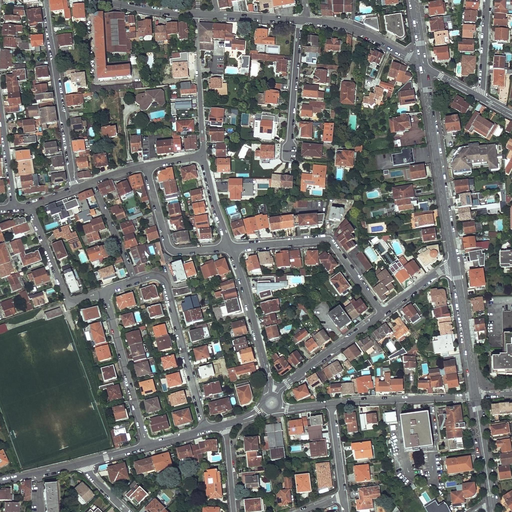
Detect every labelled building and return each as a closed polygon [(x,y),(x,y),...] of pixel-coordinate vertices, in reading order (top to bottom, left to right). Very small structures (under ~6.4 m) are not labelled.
[(50,0),(52,12),(68,10),(66,0),(65,0),(64,0),(63,0),(50,0)] [(218,0),(220,10),(233,7),(231,0),(218,0)] [(234,12),(240,12),(238,1),(243,0),(231,0),(233,7),(234,12)] [(266,0),(259,1),(261,11),(274,8),(272,0),(266,0)] [(272,0),(274,8),(274,9),(295,5),(294,0),(272,0)] [(321,5),(322,17),(333,18),(333,13),(332,0),(327,0),(328,6),(321,5)] [(332,0),(333,13),(344,13),(344,0),(332,0)] [(344,0),(344,13),(352,13),(352,0),(344,0)] [(465,0),(465,10),(478,11),(478,0),(465,0)] [(508,6),(511,6),(511,0),(502,0),(495,0),(495,15),(506,15),(506,11),(508,11),(508,6)] [(443,3),(429,5),(431,17),(444,15),(443,3)] [(74,5),(74,19),(85,18),(84,5),(74,5)] [(16,7),(15,16),(27,16),(26,11),(26,8),(16,7)] [(29,11),(31,25),(37,24),(42,23),(40,9),(31,11),(29,11)] [(465,12),(464,23),(475,24),(475,18),(477,18),(477,12),(465,12)] [(105,15),(107,54),(127,53),(125,14),(105,15)] [(385,17),(388,32),(399,39),(402,39),(403,39),(404,37),(402,14),(385,17)] [(96,18),(100,80),(132,78),(132,68),(108,69),(108,65),(132,64),(132,66),(142,65),(142,59),(108,63),(107,54),(105,15),(104,15),(99,15),(97,16),(96,18)] [(495,16),(495,26),(506,27),(506,21),(505,21),(505,17),(495,16)] [(358,18),(357,22),(363,25),(364,24),(376,30),(377,27),(376,19),(372,17),(367,17),(365,20),(358,18)] [(127,30),(128,29),(128,26),(130,26),(130,27),(133,27),(133,26),(135,26),(135,18),(126,18),(127,30)] [(168,42),(169,45),(171,44),(170,36),(178,35),(178,26),(173,26),(172,19),(167,19),(168,27),(169,36),(168,36),(168,42)] [(442,19),(430,20),(431,26),(433,26),(434,32),(444,31),(442,19)] [(140,24),(141,40),(144,40),(144,38),(153,37),(152,22),(146,23),(146,24),(140,24)] [(180,25),(181,44),(183,43),(182,41),(188,40),(188,34),(189,33),(189,31),(188,30),(188,24),(180,25)] [(214,50),(214,41),(214,26),(200,25),(202,51),(212,51),(212,50),(214,50)] [(16,27),(4,27),(4,36),(15,37),(16,32),(23,32),(24,27),(16,26),(16,27)] [(226,41),(227,27),(214,26),(214,41),(226,41)] [(232,36),(232,27),(227,27),(226,41),(226,42),(230,43),(230,45),(226,45),(226,49),(232,50),(232,51),(245,51),(245,42),(241,42),(239,40),(237,40),(236,41),(236,40),(234,40),(234,36),(232,36)] [(463,27),(463,39),(472,39),(472,33),(475,33),(475,28),(463,27)] [(157,29),(157,42),(168,42),(168,36),(168,28),(157,29)] [(137,33),(136,29),(130,29),(130,33),(128,33),(128,40),(127,40),(128,51),(133,51),(132,42),(132,40),(137,39),(137,33)] [(256,45),(275,46),(275,40),(268,39),(268,32),(258,31),(258,33),(257,33),(256,45)] [(496,31),(496,36),(497,36),(497,41),(507,42),(507,31),(496,31)] [(448,32),(435,34),(437,46),(449,45),(448,32)] [(140,33),(137,33),(137,39),(132,40),(132,42),(140,42),(140,33)] [(312,44),(312,47),(319,48),(319,44),(318,44),(318,38),(314,38),(314,35),(309,34),(309,44),(312,44)] [(61,48),(73,47),(71,35),(59,36),(61,48)] [(29,36),(30,40),(32,40),(33,48),(39,48),(39,46),(44,45),(43,36),(33,37),(32,36),(29,36)] [(17,49),(17,46),(18,46),(18,43),(20,43),(21,39),(5,39),(5,48),(17,49)] [(326,47),(326,51),(341,52),(341,42),(338,42),(338,41),(332,40),(332,42),(328,41),(327,47),(326,47)] [(460,44),(459,52),(473,53),(474,42),(463,42),(463,44),(460,44)] [(448,48),(435,50),(435,56),(438,55),(439,61),(449,59),(448,48)] [(10,56),(10,54),(13,54),(13,52),(1,52),(1,61),(13,61),(13,56),(10,56)] [(370,58),(369,62),(380,66),(383,57),(373,52),(370,58)] [(292,62),(292,58),(258,55),(254,54),(253,60),(264,61),(264,62),(278,63),(277,73),(287,74),(289,62),(292,62)] [(250,57),(242,57),(242,60),(243,61),(243,64),(242,65),(242,69),(250,70),(250,57)] [(489,66),(489,70),(504,71),(504,70),(504,58),(495,57),(495,66),(489,66)] [(464,58),(462,77),(468,77),(468,74),(473,74),(473,71),(475,71),(476,58),(464,58)] [(1,61),(1,70),(9,71),(10,67),(12,67),(13,61),(1,61)] [(174,65),(175,79),(188,78),(187,64),(174,65)] [(392,84),(391,86),(395,88),(396,86),(397,81),(402,67),(394,64),(390,78),(395,80),(394,82),(393,82),(392,84)] [(37,68),(38,79),(49,77),(47,67),(45,67),(37,68)] [(396,86),(400,87),(402,82),(403,82),(404,78),(405,78),(408,69),(402,67),(397,81),(396,86)] [(69,71),(68,71),(68,75),(72,75),(73,83),(77,83),(77,86),(79,87),(82,87),(82,88),(87,88),(85,74),(80,74),(80,70),(74,70),(69,71)] [(489,70),(489,74),(494,74),(493,84),(492,84),(492,85),(492,86),(493,87),(493,88),(494,88),(495,89),(496,88),(497,88),(498,87),(498,86),(499,86),(499,88),(504,88),(505,75),(511,75),(511,71),(509,71),(504,71),(489,70)] [(3,96),(20,93),(19,83),(19,82),(28,81),(26,71),(14,72),(15,77),(8,78),(9,90),(3,91),(3,96)] [(315,78),(315,84),(326,85),(327,73),(317,72),(316,78),(315,78)] [(216,90),(216,94),(227,94),(227,88),(222,88),(222,85),(223,80),(224,80),(224,75),(213,75),(213,80),(213,85),(211,85),(211,90),(216,90)] [(399,91),(401,104),(415,102),(412,82),(407,82),(399,91)] [(92,86),(92,94),(95,93),(143,89),(143,83),(133,84),(133,85),(101,87),(101,86),(95,87),(95,86),(92,86)] [(181,88),(181,95),(197,93),(197,90),(196,87),(191,87),(190,83),(186,84),(181,84),(182,88),(181,88)] [(379,89),(385,91),(390,92),(389,95),(389,97),(390,97),(389,100),(391,101),(392,99),(395,88),(391,86),(389,86),(381,83),(379,89)] [(343,84),(341,105),(354,106),(356,87),(354,85),(343,84)] [(37,95),(48,94),(47,85),(36,86),(37,95)] [(306,87),(304,99),(317,101),(318,94),(318,88),(306,87)] [(372,95),(370,100),(373,101),(373,100),(379,102),(381,98),(382,99),(384,94),(385,91),(379,89),(377,89),(375,96),(372,95)] [(140,96),(134,100),(140,104),(147,110),(154,100),(162,106),(165,103),(164,93),(162,92),(147,93),(147,95),(140,96)] [(281,93),(267,92),(266,92),(265,96),(260,95),(259,106),(269,107),(269,105),(278,106),(279,99),(280,99),(281,93)] [(37,95),(38,103),(39,103),(41,103),(40,101),(54,99),(53,93),(48,94),(37,95)] [(4,102),(5,108),(14,107),(14,106),(22,105),(20,94),(10,96),(10,101),(4,102)] [(66,97),(68,107),(80,106),(80,105),(78,95),(66,97)] [(457,97),(451,108),(464,115),(466,112),(469,114),(472,108),(462,102),(463,100),(457,97)] [(177,115),(177,110),(192,109),(192,98),(175,99),(176,103),(171,103),(171,115),(177,115)] [(317,103),(311,102),(310,107),(303,106),(303,117),(312,118),(313,113),(321,114),(321,110),(324,110),(325,104),(323,104),(317,103)] [(40,110),(44,130),(47,129),(46,124),(58,123),(55,108),(53,108),(52,103),(40,105),(41,110),(40,110)] [(382,106),(377,111),(378,112),(385,106),(384,106),(384,104),(382,104),(382,106)] [(37,116),(37,119),(41,119),(39,106),(29,108),(31,117),(37,116)] [(216,122),(215,127),(222,127),(222,123),(223,123),(224,117),(224,111),(213,110),(213,116),(211,116),(211,122),(216,122)] [(260,138),(260,139),(275,140),(276,123),(278,123),(279,114),(262,112),(262,121),(255,120),(254,137),(260,138)] [(476,112),(465,130),(472,134),(474,131),(475,129),(487,135),(486,137),(489,139),(497,125),(495,124),(493,126),(478,117),(480,114),(476,112)] [(390,120),(391,132),(395,131),(395,132),(402,131),(402,129),(409,128),(408,118),(407,115),(401,116),(402,118),(394,119),(394,120),(390,120)] [(446,123),(447,134),(452,133),(452,137),(459,136),(459,132),(460,131),(459,122),(458,122),(457,118),(446,119),(446,123)] [(83,131),(82,128),(85,127),(84,122),(81,123),(81,119),(72,121),(73,133),(83,131)] [(24,127),(25,135),(29,134),(35,133),(34,121),(20,123),(19,123),(18,124),(19,127),(20,128),(24,127)] [(184,122),(184,132),(194,132),(193,122),(184,122)] [(302,130),(302,138),(312,139),(313,125),(301,124),(301,125),(301,129),(302,130)] [(326,127),(325,142),(334,143),(335,126),(318,125),(318,127),(324,128),(324,127),(326,127)] [(103,128),(105,139),(116,137),(116,135),(118,135),(116,127),(111,128),(111,127),(103,128)] [(475,129),(474,131),(486,137),(487,135),(475,129)] [(213,136),(213,144),(224,143),(224,131),(211,131),(211,136),(213,136)] [(14,137),(15,147),(25,146),(25,145),(36,143),(35,138),(26,139),(26,137),(30,137),(29,134),(25,135),(23,135),(23,136),(14,137)] [(173,141),(174,152),(181,151),(181,147),(181,143),(181,136),(173,137),(173,141)] [(132,138),(134,153),(144,152),(142,137),(132,138)] [(186,140),(186,150),(197,150),(196,137),(191,137),(191,138),(188,138),(188,140),(186,140)] [(73,142),(75,153),(85,152),(84,141),(82,141),(76,142),(73,142)] [(157,142),(158,155),(174,154),(174,152),(173,141),(157,142)] [(55,155),(56,157),(63,156),(62,152),(58,152),(57,143),(45,145),(47,156),(55,155)] [(303,144),(302,157),(322,158),(323,145),(303,144)] [(233,145),(227,145),(227,146),(214,146),(214,151),(215,151),(214,152),(214,153),(214,154),(215,155),(217,155),(217,158),(228,158),(228,157),(228,153),(230,153),(232,148),(233,145)] [(468,148),(461,148),(452,161),(454,175),(471,173),(470,167),(470,165),(487,163),(488,165),(488,170),(497,169),(494,146),(479,148),(478,146),(468,148)] [(257,152),(257,158),(262,158),(262,160),(274,160),(274,147),(262,148),(262,152),(257,152)] [(402,150),(402,153),(392,155),(394,166),(415,163),(414,159),(416,159),(414,148),(402,150)] [(16,153),(17,163),(31,161),(30,151),(16,153)] [(337,153),(337,154),(337,155),(336,155),(336,160),(337,160),(336,166),(352,167),(353,159),(354,153),(343,152),(342,153),(341,152),(340,152),(339,152),(338,153),(337,153)] [(95,156),(97,168),(108,166),(106,154),(95,156)] [(53,158),(54,168),(64,166),(63,156),(56,157),(53,158)] [(79,164),(80,172),(89,171),(87,158),(76,160),(77,164),(79,164)] [(18,169),(19,177),(32,176),(31,169),(32,169),(31,161),(19,163),(20,169),(18,169)] [(219,167),(219,174),(231,174),(231,162),(217,162),(217,163),(217,166),(218,167),(219,167)] [(412,180),(412,181),(427,179),(425,165),(410,167),(411,169),(412,180)] [(313,176),(303,176),(302,190),(307,190),(307,185),(308,182),(315,182),(314,186),(320,186),(320,188),(326,188),(327,168),(314,166),(313,171),(316,172),(315,176),(313,176)] [(181,170),(184,182),(198,179),(195,167),(181,170)] [(159,175),(160,183),(174,181),(174,179),(172,170),(167,171),(167,172),(160,173),(159,175)] [(79,180),(93,178),(92,172),(89,172),(89,171),(80,172),(81,174),(78,174),(79,180)] [(52,176),(54,183),(66,181),(65,174),(52,176)] [(140,175),(128,179),(133,192),(135,191),(134,187),(138,186),(143,193),(146,192),(144,184),(143,185),(140,175)] [(22,178),(23,188),(34,186),(33,179),(35,179),(34,176),(22,178)] [(273,182),(273,189),(282,189),(283,178),(277,178),(277,182),(273,182)] [(293,179),(283,178),(282,189),(293,189),(293,179)] [(116,190),(113,182),(112,180),(97,185),(102,195),(112,192),(114,199),(119,197),(117,191),(116,190)] [(467,181),(454,183),(456,195),(468,193),(467,181)] [(164,190),(165,197),(177,195),(175,184),(175,182),(161,184),(162,190),(164,190)] [(230,182),(230,193),(243,193),(243,182),(230,182)] [(118,191),(121,197),(131,193),(127,183),(117,187),(118,190),(117,191),(118,191)] [(393,189),(395,202),(398,202),(413,199),(411,187),(393,189)] [(79,197),(81,202),(94,197),(92,191),(79,197)] [(191,193),(193,203),(202,200),(201,196),(202,196),(201,191),(191,193)] [(479,193),(456,196),(458,209),(468,208),(471,207),(470,196),(471,196),(471,197),(480,196),(479,193)] [(398,202),(399,213),(414,211),(413,206),(417,205),(416,204),(419,204),(418,199),(413,199),(398,202)] [(51,212),(51,214),(58,212),(57,210),(64,206),(62,201),(46,207),(48,213),(51,212)] [(194,207),(196,216),(205,213),(204,208),(205,207),(204,203),(194,207)] [(168,206),(171,220),(181,218),(178,204),(168,206)] [(428,208),(428,204),(420,205),(421,211),(422,211),(422,213),(429,212),(429,208),(428,208)] [(118,205),(111,209),(114,215),(116,214),(118,219),(122,217),(123,219),(126,217),(123,209),(120,210),(118,205)] [(468,208),(458,210),(459,222),(470,220),(469,213),(481,212),(480,206),(471,207),(468,208)] [(70,217),(71,220),(75,218),(76,222),(83,220),(84,223),(93,220),(92,217),(96,215),(94,209),(90,210),(70,217)] [(332,209),(330,221),(337,222),(337,221),(341,222),(342,217),(344,217),(345,210),(341,209),(341,210),(332,209)] [(435,226),(433,216),(431,216),(430,212),(429,212),(422,213),(414,214),(416,229),(435,226)] [(129,221),(143,216),(141,213),(128,218),(129,221)] [(325,215),(295,218),(295,228),(300,228),(300,230),(307,230),(307,228),(312,228),(312,229),(318,228),(318,226),(318,224),(323,223),(325,215)] [(156,227),(153,217),(147,219),(150,229),(156,227)] [(197,230),(209,228),(207,217),(195,219),(197,230)] [(256,219),(259,231),(271,228),(268,217),(256,219)] [(282,219),(284,230),(295,229),(295,228),(295,218),(282,219)] [(84,227),(90,244),(100,241),(98,234),(96,235),(95,233),(105,230),(101,219),(92,222),(93,225),(91,225),(84,227)] [(176,231),(184,230),(182,219),(171,221),(170,222),(171,225),(172,226),(172,228),(173,229),(173,230),(174,230),(175,231),(176,231)] [(244,222),(247,234),(248,236),(254,235),(253,233),(257,231),(254,219),(244,222)] [(272,232),(284,230),(282,219),(270,221),(271,228),(272,232)] [(346,221),(335,236),(339,241),(344,248),(348,253),(356,248),(351,242),(354,240),(352,236),(351,235),(354,232),(348,224),(347,225),(346,224),(347,222),(346,221)] [(0,231),(0,232),(12,228),(16,226),(14,222),(11,223),(10,222),(7,222),(7,223),(0,225),(0,231)] [(232,225),(236,238),(241,237),(240,235),(246,233),(242,222),(232,225)] [(11,241),(21,238),(20,236),(22,235),(22,233),(27,231),(26,228),(27,228),(25,223),(16,226),(12,228),(15,234),(9,236),(11,241)] [(473,223),(463,225),(464,235),(482,232),(481,224),(474,225),(473,223)] [(150,241),(159,239),(156,227),(150,229),(146,230),(150,241)] [(423,232),(424,242),(437,241),(435,230),(423,232)] [(0,245),(0,265),(9,262),(5,249),(7,248),(5,243),(0,232),(0,231),(0,241),(2,240),(3,244),(0,245)] [(198,231),(200,240),(212,239),(212,231),(202,232),(202,231),(198,231)] [(184,242),(184,244),(189,242),(187,232),(173,234),(175,241),(175,243),(176,243),(177,243),(184,242)] [(82,256),(84,261),(86,260),(83,252),(81,252),(79,247),(81,246),(80,243),(80,242),(76,233),(67,237),(71,246),(73,245),(77,253),(74,254),(76,259),(82,256)] [(134,234),(124,237),(126,242),(127,244),(126,245),(124,245),(126,249),(138,245),(134,234)] [(478,238),(463,239),(465,254),(488,251),(488,242),(475,244),(475,240),(480,240),(481,241),(484,241),(484,238),(478,238)] [(11,250),(14,256),(15,255),(18,255),(22,253),(23,252),(19,240),(9,244),(10,246),(7,248),(8,251),(11,250)] [(67,257),(62,245),(59,246),(58,243),(53,245),(57,256),(59,256),(60,260),(67,257)] [(98,259),(100,264),(111,260),(105,245),(99,248),(99,246),(87,251),(92,261),(98,259)] [(438,247),(428,248),(428,252),(424,255),(423,253),(421,255),(418,257),(425,267),(430,264),(431,265),(437,260),(436,259),(437,258),(438,256),(439,256),(438,247)] [(132,250),(135,259),(144,256),(143,252),(139,252),(137,249),(132,250)] [(18,255),(22,267),(40,261),(37,252),(24,257),(22,253),(18,255)] [(511,252),(500,253),(500,266),(509,265),(509,267),(511,266),(511,252)] [(290,254),(292,269),(301,268),(299,253),(290,254)] [(306,259),(307,266),(318,266),(317,253),(308,253),(308,259),(306,259)] [(319,259),(329,273),(333,270),(337,266),(330,257),(326,253),(319,258),(319,259)] [(373,267),(362,253),(357,256),(368,271),(373,267)] [(272,265),(273,265),(273,260),(270,260),(269,254),(260,255),(261,266),(265,266),(265,270),(273,270),(272,265)] [(112,259),(114,265),(123,262),(120,256),(112,259)] [(138,264),(138,266),(147,263),(145,256),(144,256),(135,259),(136,264),(138,264)] [(229,273),(225,260),(219,262),(217,256),(213,257),(214,262),(219,277),(229,273)] [(276,257),(278,269),(290,268),(289,256),(276,257)] [(247,263),(250,273),(260,270),(256,258),(249,260),(250,262),(247,263)] [(13,273),(9,262),(0,265),(0,273),(2,279),(7,277),(9,276),(8,274),(13,273)] [(172,265),(177,283),(187,280),(186,278),(182,266),(181,263),(181,262),(172,265)] [(414,262),(405,268),(412,277),(420,271),(414,262)] [(182,266),(186,278),(196,275),(193,263),(186,265),(182,266)] [(202,268),(206,279),(217,275),(213,264),(206,267),(202,268)] [(118,274),(120,280),(126,278),(120,265),(112,268),(112,270),(108,271),(111,278),(115,277),(115,275),(118,274)] [(136,275),(147,271),(145,265),(134,268),(136,275)] [(34,281),(36,286),(48,281),(43,269),(32,274),(34,281)] [(64,272),(72,293),(79,290),(71,269),(64,272)] [(393,270),(391,271),(394,277),(395,276),(402,285),(410,279),(404,270),(397,275),(393,270)] [(468,272),(471,290),(486,288),(484,270),(468,272)] [(382,273),(379,276),(390,292),(391,291),(390,290),(394,287),(392,284),(394,282),(386,271),(382,273)] [(341,272),(330,280),(341,295),(352,287),(341,272)] [(7,277),(13,291),(20,288),(16,278),(15,274),(9,276),(7,277)] [(378,287),(374,291),(377,295),(378,294),(384,302),(387,300),(385,296),(389,293),(390,292),(379,276),(377,277),(380,281),(382,284),(380,285),(378,287)] [(287,277),(279,277),(277,277),(275,278),(275,283),(258,283),(259,289),(261,289),(262,290),(261,291),(261,292),(262,293),(263,293),(263,294),(260,295),(261,301),(273,298),(272,293),(285,289),(283,284),(287,284),(287,277)] [(221,285),(222,292),(234,289),(232,281),(221,284),(221,285)] [(140,290),(143,302),(158,298),(155,289),(155,288),(154,288),(153,287),(152,287),(140,290)] [(173,290),(175,297),(191,293),(189,287),(177,290),(176,289),(173,290)] [(223,295),(225,302),(236,299),(237,299),(234,289),(222,292),(215,294),(216,299),(221,298),(220,296),(223,295)] [(29,305),(24,291),(19,293),(22,299),(23,298),(25,303),(23,304),(24,307),(29,305)] [(435,304),(436,310),(446,307),(446,302),(447,302),(446,295),(445,293),(444,292),(443,292),(438,292),(437,291),(432,292),(433,304),(435,304)] [(117,296),(120,307),(136,303),(133,292),(117,296)] [(31,300),(34,307),(43,304),(41,300),(42,299),(40,294),(31,298),(31,297),(28,298),(29,300),(31,300)] [(182,305),(185,312),(194,310),(191,302),(196,301),(195,297),(185,300),(186,304),(182,305)] [(482,299),(471,301),(472,305),(474,305),(476,312),(476,315),(479,315),(481,316),(482,315),(484,314),(483,310),(484,310),(486,310),(486,298),(482,299)] [(226,314),(227,316),(240,312),(239,307),(238,307),(236,299),(225,302),(226,306),(219,308),(221,316),(226,314)] [(354,299),(350,302),(352,304),(360,315),(369,309),(361,299),(356,302),(354,299)] [(13,310),(10,304),(12,303),(13,303),(11,300),(9,301),(0,304),(6,318),(16,313),(15,309),(13,310)] [(265,311),(266,317),(281,313),(279,308),(276,301),(266,304),(261,305),(263,312),(265,311)] [(352,321),(360,315),(352,304),(343,310),(352,321)] [(407,322),(409,324),(412,322),(413,324),(421,318),(420,316),(423,314),(415,304),(413,305),(412,304),(403,310),(406,314),(403,316),(407,322)] [(149,309),(152,320),(163,316),(161,306),(149,309)] [(340,306),(330,314),(341,330),(352,322),(352,321),(343,310),(340,306)] [(435,310),(437,320),(444,319),(450,318),(450,313),(448,313),(447,307),(446,307),(436,310),(435,310)] [(44,314),(46,320),(61,315),(59,308),(44,314)] [(82,311),(85,323),(99,319),(96,308),(82,311)] [(187,317),(189,324),(203,321),(199,309),(194,310),(185,312),(185,317),(187,317)] [(500,360),(492,360),(492,377),(506,377),(506,376),(511,375),(511,310),(511,312),(502,312),(503,336),(505,336),(505,358),(500,358),(500,360)] [(123,323),(125,328),(135,325),(132,314),(123,317),(125,323),(123,323)] [(393,334),(398,340),(404,335),(410,331),(405,324),(407,322),(403,316),(400,318),(400,317),(394,321),(397,325),(394,327),(390,322),(387,325),(392,333),(393,334)] [(267,324),(269,329),(277,327),(278,327),(275,317),(264,319),(265,324),(267,324)] [(440,326),(442,337),(453,335),(450,318),(444,319),(445,325),(440,326)] [(485,330),(484,320),(474,321),(476,333),(477,333),(478,342),(485,341),(485,330)] [(232,325),(235,335),(246,332),(245,328),(244,329),(242,322),(232,325)] [(386,323),(371,334),(378,343),(389,335),(392,333),(387,325),(386,323)] [(210,338),(206,324),(196,326),(197,330),(189,332),(192,343),(210,338)] [(154,328),(157,339),(167,336),(166,332),(167,331),(165,325),(154,328)] [(91,330),(94,342),(105,339),(102,327),(91,330)] [(267,330),(270,342),(280,339),(277,327),(269,329),(267,330)] [(292,340),(297,347),(301,344),(299,342),(308,335),(305,331),(302,333),(297,327),(292,340)] [(150,374),(138,331),(126,334),(133,358),(134,358),(135,362),(134,362),(138,377),(150,374)] [(319,347),(320,348),(330,341),(323,333),(318,336),(317,334),(316,334),(312,337),(314,341),(319,347)] [(407,340),(404,335),(398,340),(401,344),(407,340)] [(157,339),(160,351),(172,348),(168,336),(167,336),(157,339)] [(363,339),(358,343),(365,353),(374,346),(379,353),(384,352),(372,336),(370,338),(369,336),(364,340),(363,339)] [(435,339),(437,355),(455,353),(454,345),(456,345),(456,340),(453,340),(452,336),(435,339)] [(248,348),(245,339),(232,342),(234,348),(235,352),(248,348)] [(314,341),(307,346),(312,353),(319,347),(314,341)] [(95,346),(100,362),(111,359),(106,343),(95,346)] [(418,344),(417,343),(405,350),(407,353),(416,350),(417,348),(418,345),(418,344)] [(343,353),(351,363),(362,354),(355,344),(343,353)] [(199,355),(200,361),(210,358),(209,356),(215,355),(212,346),(207,348),(206,347),(195,350),(196,356),(199,355)] [(405,350),(404,348),(388,357),(390,360),(407,353),(405,350)] [(242,359),(244,365),(254,362),(251,350),(240,353),(242,359)] [(288,361),(292,366),(294,365),(296,367),(303,362),(297,353),(290,358),(290,359),(288,361)] [(275,367),(279,372),(278,374),(282,378),(292,370),(284,361),(286,360),(285,359),(284,355),(278,359),(277,357),(272,360),(277,366),(275,367)] [(162,359),(165,370),(177,367),(174,356),(162,359)] [(404,363),(404,369),(417,369),(416,361),(416,356),(408,356),(404,357),(404,363)] [(373,366),(368,359),(364,362),(368,368),(373,366)] [(353,367),(348,360),(344,363),(349,370),(353,367)] [(337,361),(328,367),(334,377),(344,371),(339,362),(337,361)] [(446,370),(447,376),(457,374),(455,362),(445,364),(446,370)] [(200,368),(202,377),(209,376),(210,377),(214,376),(215,374),(220,372),(217,363),(200,368)] [(254,364),(235,369),(234,368),(227,370),(228,371),(229,376),(231,382),(236,381),(235,376),(234,374),(237,374),(250,370),(251,373),(251,374),(256,373),(254,364)] [(102,370),(105,382),(116,378),(113,367),(102,370)] [(323,370),(329,380),(334,377),(328,367),(323,370)] [(375,378),(376,392),(379,392),(379,393),(391,393),(391,380),(391,376),(391,368),(383,368),(383,372),(385,372),(385,382),(379,382),(379,378),(375,378)] [(429,372),(430,376),(430,379),(441,377),(443,377),(446,377),(447,376),(446,370),(429,372)] [(308,383),(315,402),(320,401),(315,389),(326,382),(320,373),(316,375),(308,380),(309,382),(308,383)] [(167,378),(170,388),(182,385),(179,374),(167,378)] [(356,379),(358,392),(358,394),(369,393),(369,390),(370,389),(374,389),(373,382),(372,382),(371,376),(365,376),(356,379)] [(428,389),(428,395),(432,394),(430,379),(430,376),(428,377),(428,382),(421,382),(421,380),(419,380),(419,389),(428,389)] [(445,385),(446,393),(450,392),(449,387),(459,386),(457,376),(448,377),(449,383),(449,385),(445,385)] [(432,394),(437,394),(436,387),(437,387),(437,389),(442,388),(441,377),(430,379),(432,394)] [(342,393),(342,396),(355,394),(355,392),(358,392),(356,379),(352,379),(352,383),(341,384),(342,393)] [(391,380),(391,393),(405,392),(404,379),(394,380),(391,380)] [(140,385),(143,395),(155,392),(152,382),(140,385)] [(108,389),(111,401),(122,399),(119,386),(114,387),(113,383),(99,387),(100,391),(108,389)] [(204,386),(207,397),(222,393),(219,383),(204,386)] [(240,402),(242,406),(247,405),(247,403),(248,402),(250,401),(250,399),(250,398),(250,396),(251,395),(248,383),(236,386),(238,394),(240,394),(240,396),(239,397),(240,399),(240,400),(241,401),(241,402),(240,402)] [(331,387),(332,394),(342,393),(341,384),(331,385),(331,387)] [(294,391),(298,401),(310,396),(305,387),(294,391)] [(184,392),(172,396),(175,406),(187,403),(184,392)] [(145,403),(148,414),(160,410),(157,399),(145,403)] [(209,405),(212,415),(231,410),(228,399),(209,405)] [(506,404),(492,405),(493,416),(494,415),(499,415),(509,414),(511,413),(511,404),(509,405),(508,404),(507,404),(506,405),(506,404)] [(113,409),(116,421),(127,418),(124,406),(113,409)] [(460,406),(438,409),(441,426),(446,426),(450,451),(464,449),(461,428),(465,428),(465,423),(462,424),(460,406)] [(173,415),(177,427),(191,423),(192,422),(188,411),(173,415)] [(396,412),(384,413),(385,423),(389,423),(397,422),(396,412)] [(415,415),(401,417),(401,421),(402,425),(405,451),(433,447),(429,417),(428,413),(422,414),(421,412),(414,412),(415,415)] [(355,413),(344,414),(346,425),(349,424),(350,428),(348,429),(348,434),(358,433),(355,413)] [(368,415),(363,415),(364,424),(365,424),(365,425),(373,424),(373,425),(377,425),(376,415),(368,416),(368,415)] [(321,416),(310,418),(312,431),(323,429),(321,416)] [(166,417),(150,421),(154,433),(169,429),(166,417)] [(291,430),(289,431),(290,437),(304,434),(302,421),(300,421),(300,420),(296,420),(296,422),(289,423),(291,430)] [(495,423),(491,423),(492,427),(491,427),(492,436),(493,436),(494,440),(497,440),(509,438),(507,421),(499,422),(495,423)] [(275,427),(266,428),(269,450),(270,450),(271,460),(285,458),(281,429),(277,429),(277,428),(276,427),(275,427)] [(112,431),(116,449),(120,448),(119,444),(127,441),(124,430),(115,433),(114,430),(112,431)] [(511,437),(509,438),(497,440),(498,448),(501,448),(502,453),(511,452),(509,441),(511,440),(511,437)] [(257,439),(243,440),(244,447),(245,447),(246,453),(257,452),(258,452),(257,439)] [(217,452),(216,441),(206,442),(206,443),(199,444),(199,446),(195,447),(198,457),(199,461),(203,459),(202,456),(207,453),(217,452)] [(325,443),(310,445),(312,457),(326,455),(325,443)] [(370,443),(352,446),(353,452),(355,451),(356,460),(372,458),(370,443)] [(195,447),(187,449),(187,447),(177,450),(180,460),(189,458),(189,459),(198,457),(195,447)] [(257,452),(246,453),(247,468),(262,466),(261,457),(257,458),(257,452)] [(511,452),(500,454),(502,466),(511,464),(511,452)] [(154,468),(155,472),(169,469),(170,468),(172,466),(169,454),(165,456),(164,457),(157,460),(156,458),(152,459),(154,468)] [(448,468),(449,474),(472,470),(470,457),(449,460),(448,455),(440,456),(441,462),(447,461),(447,465),(446,465),(446,468),(448,468)] [(135,464),(138,475),(148,472),(147,471),(154,468),(152,459),(135,464)] [(328,464),(317,466),(320,488),(330,487),(328,464)] [(108,469),(111,481),(116,480),(116,482),(128,479),(125,465),(108,469)] [(368,466),(354,468),(356,481),(357,481),(357,483),(370,481),(370,480),(373,480),(372,475),(369,476),(368,466)] [(509,466),(499,468),(500,479),(511,478),(509,466)] [(208,482),(208,485),(209,485),(221,484),(219,473),(218,474),(217,470),(208,471),(208,473),(205,474),(206,479),(205,479),(206,483),(208,482)] [(254,472),(242,473),(243,480),(244,480),(246,489),(259,488),(258,477),(255,477),(254,472)] [(309,475),(295,477),(297,494),(310,492),(309,475)] [(291,477),(284,478),(285,491),(280,492),(277,496),(278,504),(282,504),(282,506),(287,506),(287,504),(287,503),(291,503),(289,491),(293,491),(291,477)] [(25,495),(25,501),(31,502),(31,486),(31,483),(32,480),(23,482),(23,484),(26,484),(26,495),(25,495)] [(57,511),(55,483),(44,484),(46,511),(57,511)] [(73,491),(84,503),(93,495),(82,483),(73,491)] [(209,485),(211,499),(222,498),(221,484),(209,485)] [(474,484),(463,485),(465,499),(473,498),(474,497),(476,496),(476,494),(474,484)] [(127,496),(134,503),(136,500),(139,503),(147,494),(141,488),(140,488),(136,485),(131,490),(132,490),(127,496)] [(453,494),(452,494),(454,508),(461,506),(461,504),(466,503),(465,499),(463,485),(456,486),(457,491),(453,492),(453,494)] [(361,502),(356,502),(357,511),(359,511),(369,509),(372,509),(371,500),(380,499),(378,488),(359,490),(360,498),(361,498),(361,502)] [(0,491),(0,500),(13,501),(13,495),(12,495),(12,496),(10,496),(10,490),(4,490),(4,492),(0,491)] [(162,511),(165,509),(166,508),(155,499),(146,509),(148,511),(162,511)] [(260,499),(244,501),(245,511),(258,511),(261,511),(260,499)] [(5,503),(4,511),(19,511),(20,503),(5,503)]
